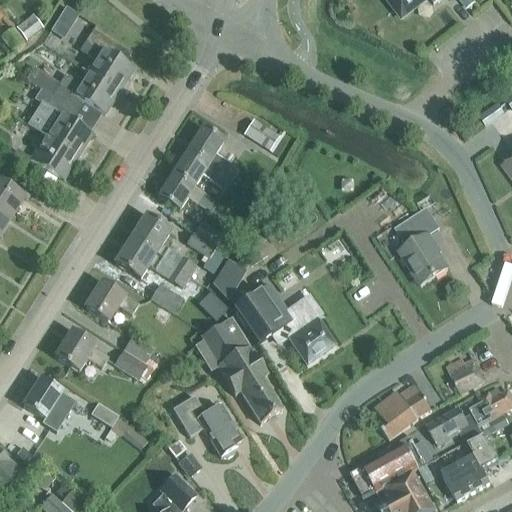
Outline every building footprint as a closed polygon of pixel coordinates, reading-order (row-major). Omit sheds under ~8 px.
[(393,0),(389,3),(401,19),(426,0),(429,0),(433,5),(439,0),(393,0)] [(476,5),(472,0),(456,0),(457,0),(466,12),(476,5)] [(66,10),(58,22),(67,27),(69,29),(77,17),(74,15),(66,10)] [(18,32),(26,42),(41,30),(34,20),(18,32)] [(23,44),(13,30),(0,39),(0,40),(10,54),(23,44)] [(95,33),(82,53),(96,62),(88,75),(120,95),(135,72),(112,57),(118,48),(95,33)] [(41,91),(76,113),(82,103),(105,118),(120,95),(88,75),(81,86),(67,78),(60,88),(46,79),(40,90),(41,91)] [(489,81),(480,88),(486,97),(496,90),(489,81)] [(55,126),(46,140),(78,160),(93,138),(69,123),(76,113),(41,91),(34,101),(46,109),(41,118),(55,126)] [(253,124),(243,139),(269,156),(279,142),(253,124)] [(188,155),(232,183),(238,173),(216,159),(225,145),(203,132),(188,155)] [(78,160),(46,140),(32,162),(18,153),(10,164),(33,179),(40,168),(63,183),(78,160)] [(232,183),(188,155),(173,178),(195,192),(203,180),(225,194),(232,183)] [(511,160),(501,168),(511,182),(511,160)] [(195,192),(173,178),(158,201),(180,215),(188,203),(210,217),(216,207),(194,193),(195,192)] [(0,211),(15,221),(27,201),(0,183),(0,211)] [(342,195),(354,195),(354,183),(342,183),(342,195)] [(249,215),(263,224),(275,204),(261,196),(249,215)] [(15,221),(0,211),(0,239),(2,241),(15,221)] [(421,289),(448,272),(434,251),(436,250),(428,238),(438,232),(426,212),(394,233),(406,252),(400,256),(421,289)] [(130,245),(190,282),(197,271),(163,250),(172,236),(146,219),(130,245)] [(195,237),(216,251),(223,241),(201,227),(195,237)] [(194,238),(187,249),(208,263),(215,252),(194,238)] [(225,255),(231,247),(223,241),(217,250),(225,255)] [(190,282),(130,245),(115,267),(141,284),(149,271),(183,293),(190,282)] [(235,264),(243,269),(249,259),(241,254),(235,264)] [(244,273),(227,264),(212,287),(226,302),(244,273)] [(102,287),(85,312),(107,327),(118,311),(131,320),(139,309),(124,299),(122,301),(102,287)] [(308,300),(286,315),(267,287),(233,310),(258,347),(272,337),(277,346),(286,340),(306,368),(335,348),(315,320),(319,317),(308,300)] [(160,290),(150,305),(172,319),(181,304),(160,290)] [(212,294),(199,307),(218,324),(231,310),(212,294)] [(282,413),(261,381),(268,377),(230,321),(201,340),(219,367),(214,370),(233,399),(239,395),(260,427),(282,413)] [(71,335),(54,361),(78,377),(87,364),(101,373),(108,362),(94,353),(95,351),(71,335)] [(132,343),(123,355),(143,369),(152,356),(132,343)] [(145,373),(122,357),(113,371),(136,387),(145,373)] [(451,380),(461,397),(484,384),(474,367),(471,362),(465,366),(462,360),(445,370),(451,380)] [(40,383),(22,410),(44,425),(42,428),(55,436),(74,406),(62,398),(40,383)] [(418,422),(432,414),(415,387),(399,398),(418,422)] [(479,403),(481,406),(469,413),(472,419),(478,428),(489,421),(491,424),(511,411),(511,399),(508,393),(501,397),(498,392),(479,403)] [(383,424),(377,428),(389,444),(418,422),(399,398),(397,395),(374,412),(383,424)] [(200,410),(194,401),(172,414),(189,441),(198,436),(204,435),(220,461),(222,460),(227,461),(233,457),(234,452),(236,451),(234,447),(241,443),(218,409),(216,410),(212,403),(200,410)] [(117,423),(96,410),(90,420),(110,433),(117,423)] [(468,448),(484,439),(479,431),(478,428),(472,419),(464,423),(458,411),(427,428),(438,448),(461,435),(468,448)] [(485,440),(497,433),(491,424),(479,431),(484,439),(485,440)] [(147,443),(128,428),(121,437),(140,453),(147,443)] [(364,471),(377,495),(413,474),(414,475),(417,472),(417,471),(426,466),(410,439),(401,444),(404,449),(364,471)] [(486,479),(490,476),(487,471),(499,465),(485,440),(484,439),(468,448),(474,459),(441,478),(457,506),(459,505),(458,504),(490,487),(486,479)] [(167,451),(189,480),(200,471),(178,442),(167,451)] [(39,467),(22,450),(15,457),(33,474),(39,467)] [(20,476),(0,457),(0,494),(1,496),(20,476)] [(426,487),(433,483),(425,468),(418,472),(426,487)] [(54,482),(45,473),(35,483),(45,492),(54,482)] [(434,511),(414,475),(413,474),(377,495),(376,496),(381,506),(375,509),(376,511),(434,511)] [(183,511),(196,498),(174,478),(159,493),(162,496),(151,508),(155,511),(183,511)] [(68,511),(51,496),(39,510),(42,511),(68,511)]
